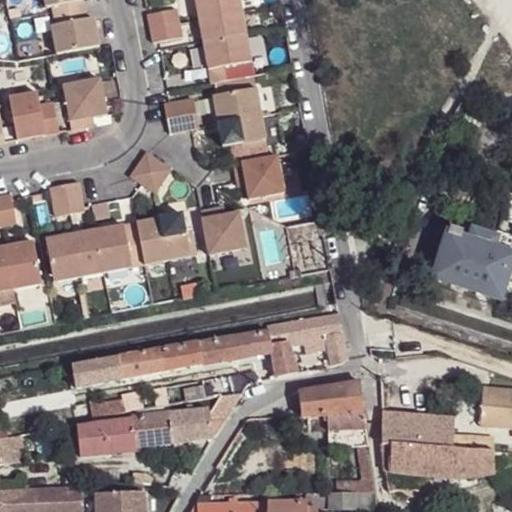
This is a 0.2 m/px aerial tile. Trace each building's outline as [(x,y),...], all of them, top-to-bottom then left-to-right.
[(43,0),(46,14),(55,13),(84,7),(82,0),(43,0)] [(195,0),(200,22),(243,13),(240,0),(195,0)] [(53,27),(59,56),(100,48),(95,19),(86,21),(84,7),(55,13),(57,26),(53,27)] [(180,26),(177,11),(162,13),(167,42),(182,38),(180,26)] [(162,13),(147,16),(153,44),(157,43),(167,42),(162,13)] [(205,44),(247,35),(243,13),(200,22),(205,44)] [(241,65),(253,63),(247,35),(205,44),(213,85),(243,80),(241,65)] [(253,63),(241,65),(243,80),(254,77),(255,77),(253,63)] [(215,99),(257,90),(254,77),(243,80),(213,85),(215,99)] [(64,86),(73,132),(95,128),(94,122),(106,120),(99,80),(64,86)] [(215,99),(214,99),(219,126),(263,117),(257,90),(215,99)] [(9,100),(17,142),(60,135),(54,105),(43,107),(41,95),(9,100)] [(196,115),(193,101),(169,104),(164,106),(167,121),(196,115)] [(167,121),(170,135),(192,131),(199,130),(196,115),(167,121)] [(268,147),(263,117),(219,126),(223,149),(242,146),(243,151),(268,147)] [(139,166),(163,184),(173,172),(167,168),(147,154),(139,166)] [(284,195),(277,157),(226,167),(230,190),(240,188),(243,203),(284,195)] [(155,195),(163,184),(139,166),(131,179),(142,186),(155,195)] [(71,218),(85,216),(83,209),(79,185),(65,188),(71,218)] [(51,195),(55,221),(71,218),(65,188),(50,190),(51,195)] [(0,199),(0,213),(3,230),(17,228),(12,202),(11,197),(0,199)] [(202,214),(210,258),(247,251),(240,216),(225,219),(224,210),(202,214)] [(186,233),(183,216),(160,221),(167,261),(195,256),(191,232),(186,233)] [(167,261),(160,221),(138,225),(145,265),(167,261)] [(97,232),(105,273),(145,265),(138,225),(97,232)] [(450,229),(448,236),(460,240),(462,232),(450,229)] [(511,234),(499,230),(498,232),(497,239),(494,250),(511,256),(511,260),(500,300),(511,304),(511,234)] [(97,232),(74,236),(82,277),(105,273),(97,232)] [(472,232),(468,242),(494,250),(497,239),(472,232)] [(54,283),(82,277),(74,236),(47,242),(54,283)] [(435,279),(500,300),(511,260),(511,256),(494,250),(468,242),(460,240),(448,236),(435,279)] [(34,244),(6,249),(14,290),(42,285),(34,244)] [(6,249),(0,250),(0,292),(14,290),(6,249)] [(14,290),(0,292),(0,307),(16,304),(14,290)] [(331,368),(339,366),(342,364),(347,358),(339,316),(297,322),(268,328),(268,333),(271,332),(274,346),(290,345),(290,346),(325,338),(328,352),(331,368)] [(278,380),(297,376),(291,349),(290,346),(290,345),(274,346),(271,332),(268,333),(273,353),(278,380)] [(237,338),(241,360),(273,353),(268,333),(237,338)] [(204,367),(241,360),(237,338),(200,344),(204,367)] [(325,338),(290,346),(291,349),(302,346),(304,356),(328,352),(325,338)] [(119,359),(123,382),(204,367),(200,344),(119,359)] [(73,368),(78,391),(123,382),(119,359),(73,368)] [(222,398),(242,397),(248,389),(252,385),(259,384),(257,376),(232,379),(233,388),(205,392),(204,390),(184,394),(186,405),(190,403),(209,401),(222,398)] [(0,386),(2,397),(21,394),(19,378),(19,377),(0,380),(0,386)] [(329,434),(365,433),(362,415),(360,384),(299,394),(302,418),(302,420),(328,420),(329,434)] [(511,395),(483,392),(479,429),(511,432),(511,395)] [(155,394),(157,409),(169,407),(166,393),(155,394)] [(122,399),(126,415),(143,412),(140,397),(122,399)] [(242,397),(222,398),(211,416),(213,440),(242,397)] [(90,404),(93,421),(100,420),(123,415),(125,415),(122,403),(103,406),(103,402),(90,404)] [(172,417),(176,444),(213,440),(211,416),(211,413),(172,417)] [(382,416),(382,447),(451,451),(452,434),(452,423),(382,416)] [(79,430),(82,458),(138,452),(138,449),(176,444),(172,417),(133,422),(133,423),(79,430)] [(8,426),(0,427),(0,428),(3,442),(10,440),(8,426)] [(60,430),(62,440),(72,438),(70,428),(60,430)] [(365,433),(329,434),(328,447),(359,445),(359,448),(368,448),(365,433)] [(493,439),(452,434),(451,451),(469,452),(492,454),(493,439)] [(10,440),(3,442),(6,466),(26,463),(23,437),(13,439),(10,440)] [(382,447),(387,476),(409,477),(471,481),(493,479),(493,474),(492,454),(469,452),(451,451),(382,447)] [(373,483),(372,476),(368,448),(359,448),(364,483),(373,483)] [(140,474),(130,474),(131,488),(141,487),(140,474)] [(408,490),(409,477),(387,476),(389,488),(408,490)] [(335,484),(335,496),(371,496),(375,495),(373,483),(364,483),(335,484)] [(99,495),(99,500),(144,498),(144,487),(141,487),(131,488),(99,489),(99,495)] [(92,495),(99,495),(99,489),(59,490),(60,502),(92,500),(92,495)] [(0,492),(0,508),(39,507),(37,490),(0,492)] [(372,511),(371,496),(335,496),(306,496),(307,506),(312,506),(313,511),(314,511),(354,511),(372,511)] [(99,500),(99,511),(144,511),(144,498),(99,500)] [(199,498),(194,508),(198,508),(206,507),(206,499),(199,498)] [(306,511),(306,506),(294,506),(293,501),(284,502),(285,507),(269,507),(269,511),(306,511)]
